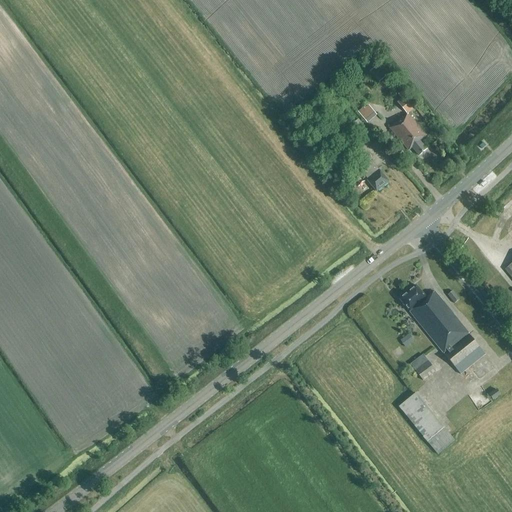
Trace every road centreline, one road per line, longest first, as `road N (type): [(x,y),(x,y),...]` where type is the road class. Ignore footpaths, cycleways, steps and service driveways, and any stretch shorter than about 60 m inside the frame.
road 1 (secondary): [(420,222),(53,511)]
road 2 (tertiary): [(511,336),(420,222)]
road 3 (secondary): [(511,144),(420,222)]
